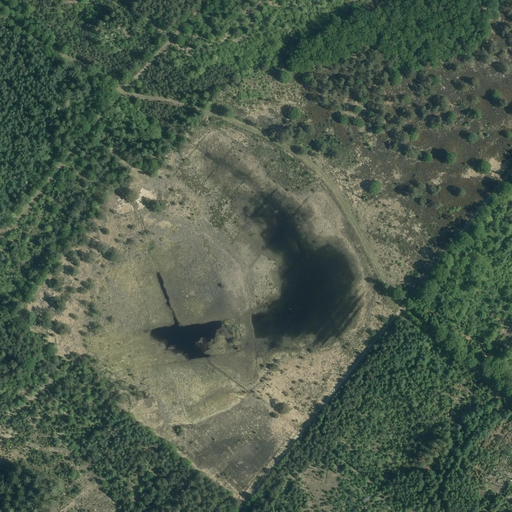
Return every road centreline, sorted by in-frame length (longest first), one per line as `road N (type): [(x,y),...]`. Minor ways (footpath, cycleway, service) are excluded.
road 1 (track): [(237,511),(399,312)]
road 2 (track): [(399,312),(511,171)]
road 3 (track): [(123,91),(0,9)]
road 4 (track): [(399,312),(511,400)]
road 5 (track): [(123,91),(204,0)]
